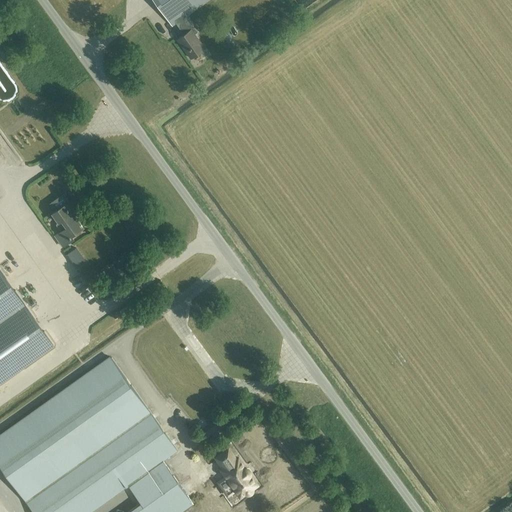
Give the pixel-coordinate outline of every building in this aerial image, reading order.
[(154,0),(172,25),(175,23),(186,15),(207,0),(154,0)] [(198,32),(186,15),(175,23),(184,35),(177,39),(191,58),(204,49),(194,34),(198,32)] [(63,194),(49,204),(55,212),(52,213),(58,222),(57,223),(56,225),(59,229),(62,229),(63,230),(55,235),(63,246),(74,238),(72,235),(83,227),(76,218),(75,218),(71,213),(79,208),(73,199),(68,202),(63,194)] [(123,261),(129,270),(135,267),(129,257),(123,261)] [(0,383),(54,345),(0,268),(0,383)] [(117,278),(111,269),(105,272),(111,282),(117,278)] [(66,335),(59,340),(62,344),(69,339),(66,335)] [(177,450),(148,409),(111,357),(0,436),(0,465),(23,498),(32,511),(91,511),(128,486),(141,504),(146,511),(181,511),(193,503),(192,502),(189,497),(163,461),(177,450)] [(226,462),(214,470),(221,480),(218,482),(237,509),(254,497),(236,470),(233,472),(226,462)] [(206,502),(219,496),(208,475),(195,481),(206,502)] [(193,488),(187,492),(196,504),(197,503),(201,509),(206,505),(193,488)]
